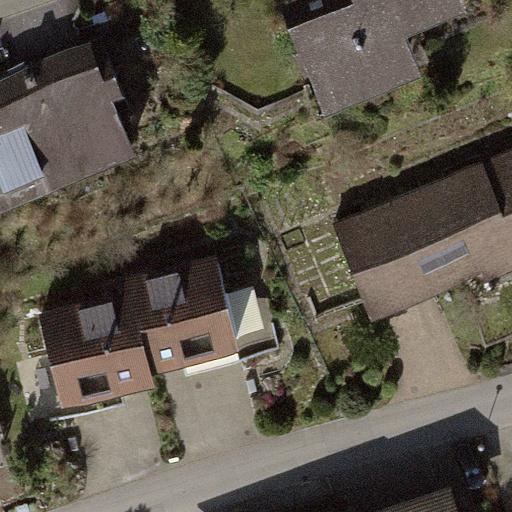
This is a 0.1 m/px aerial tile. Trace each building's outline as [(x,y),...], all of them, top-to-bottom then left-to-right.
[(296,0),(284,5),(329,111),(424,70),(406,29),(468,1),(467,0),(296,0)] [(90,39),(0,76),(0,204),(135,149),(90,39)] [(511,145),(334,219),(373,315),(483,269),(487,278),(511,267),(511,145)] [(215,278),(135,301),(158,380),(237,358),(215,278)] [(135,301),(49,323),(69,404),(158,380),(135,301)] [(464,511),(453,479),(352,511),(464,511)]
